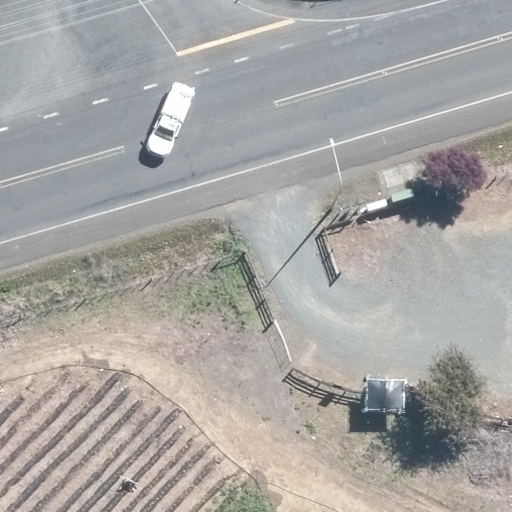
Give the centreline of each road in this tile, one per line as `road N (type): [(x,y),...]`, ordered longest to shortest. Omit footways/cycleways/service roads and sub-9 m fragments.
road 1 (secondary): [(511,36),(227,119)]
road 2 (secondary): [(227,119),(0,185)]
road 3 (unclassified): [(227,119),(137,0)]
